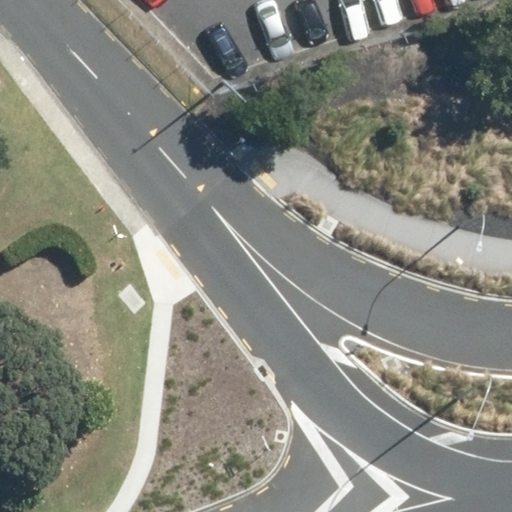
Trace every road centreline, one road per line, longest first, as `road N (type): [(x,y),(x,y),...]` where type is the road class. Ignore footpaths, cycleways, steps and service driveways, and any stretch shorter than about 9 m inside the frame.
road 1 (unclassified): [(511,505),(407,455),(361,420),(210,207)]
road 2 (primary): [(210,207),(381,293),(511,325)]
road 3 (unclassified): [(19,0),(210,207)]
